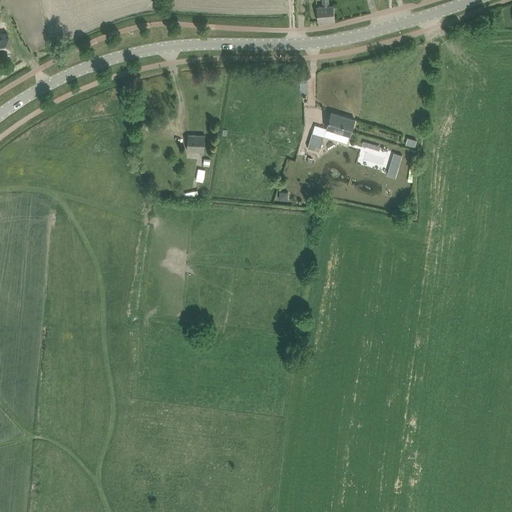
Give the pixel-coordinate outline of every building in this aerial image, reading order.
[(329,5),(328,0),(322,0),(323,6),(316,7),(318,22),(335,20),(334,5),(329,5)] [(0,54),(10,53),(7,33),(0,34),(0,54)] [(326,128),(324,136),(347,143),(350,135),(352,129),(355,119),(331,112),(329,122),(327,128),(326,128)] [(312,132),(308,148),(315,150),(316,147),(321,148),(324,136),(313,132),(312,132)] [(205,155),(205,145),(205,135),(188,135),(188,150),(200,150),(200,155),(205,155)] [(407,139),(406,144),(415,147),(417,141),(407,139)] [(389,169),(387,175),(395,178),(397,171),(402,155),(394,152),(389,169)] [(203,182),(205,170),(198,169),(196,180),(203,182)] [(186,199),(195,197),(199,195),(198,190),(184,193),(186,199)] [(281,191),(280,200),(288,200),(289,191),(281,191)]
